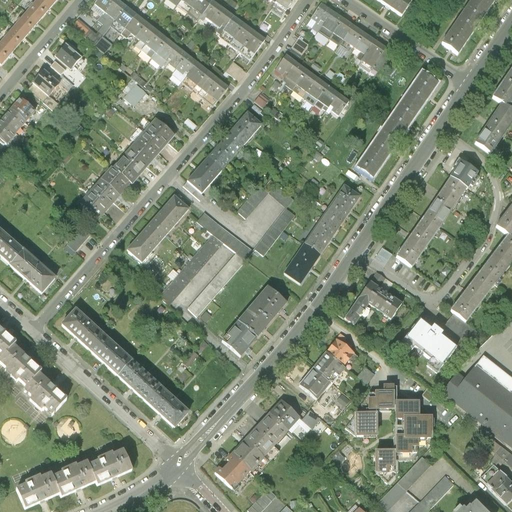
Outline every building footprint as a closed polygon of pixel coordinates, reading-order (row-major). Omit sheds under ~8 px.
[(50,0),(39,0),(31,11),(41,20),(55,4),(50,0)] [(99,0),(94,7),(104,15),(115,1),(112,0),(99,0)] [(182,0),(181,3),(191,10),(198,0),(182,0)] [(198,0),(191,10),(202,18),(212,5),(205,0),(198,0)] [(412,3),(407,0),(375,0),(402,18),(412,3)] [(472,0),(471,3),(486,13),(494,0),(472,0)] [(104,15),(114,23),(125,9),(115,1),(104,15)] [(471,3),(453,29),(468,40),(486,13),(471,3)] [(202,18),(212,26),(222,12),(212,5),(202,18)] [(322,28),(332,14),(321,7),(312,21),(322,28)] [(114,23),(124,31),(135,17),(125,9),(114,23)] [(31,11),(17,26),(28,36),(41,20),(31,11)] [(212,26),(223,33),(232,20),(222,12),(212,26)] [(332,14),(322,28),(333,35),(342,22),(332,14)] [(124,31),(135,39),(145,26),(135,17),(124,31)] [(259,25),(266,35),(275,29),(267,19),(259,25)] [(223,33),(233,41),(243,28),(232,20),(223,33)] [(342,22),(333,35),(344,43),(353,29),(342,22)] [(17,26),(3,42),(14,52),(28,36),(17,26)] [(135,39),(145,47),(155,34),(145,26),(135,39)] [(233,41),(243,49),(253,35),(243,28),(233,41)] [(353,29),(344,43),(355,50),(364,36),(353,29)] [(456,56),(468,40),(453,29),(441,45),(456,56)] [(145,47),(155,55),(165,41),(155,34),(145,47)] [(314,34),(312,41),(324,46),(326,39),(314,34)] [(264,43),(253,35),(243,49),(254,57),(264,43)] [(364,36),(355,50),(366,58),(375,44),(364,36)] [(92,47),(102,55),(110,45),(101,37),(92,47)] [(155,55),(165,63),(176,50),(165,41),(155,55)] [(308,48),(298,41),(291,51),(301,58),(308,48)] [(0,67),(14,52),(3,42),(0,45),(0,67)] [(375,44),(366,58),(362,63),(372,70),(385,51),(375,44)] [(64,48),(55,59),(70,72),(80,61),(64,48)] [(165,63),(175,71),(186,58),(176,50),(165,63)] [(391,55),(385,51),(372,70),(378,74),(391,55)] [(175,71),(185,79),(196,66),(186,58),(175,71)] [(284,74),(288,76),(295,66),(285,58),(275,72),(282,77),(284,74)] [(232,64),(225,74),(235,82),(242,72),(232,64)] [(185,79),(195,87),(206,74),(196,66),(185,79)] [(306,74),(295,66),(288,76),(285,80),(295,88),(306,74)] [(511,71),(492,100),(502,106),(508,110),(511,103),(511,71)] [(42,73),(32,86),(33,87),(47,98),(57,86),(42,73)] [(195,87),(205,95),(216,82),(206,74),(195,87)] [(295,88),(306,96),(317,81),(306,74),(295,88)] [(421,76),(403,102),(417,113),(436,86),(421,76)] [(306,96),(316,103),(327,89),(317,81),(306,96)] [(226,90),(216,82),(205,95),(216,103),(226,90)] [(58,108),(47,98),(33,87),(28,93),(52,114),(58,108)] [(123,101),(133,110),(145,96),(134,87),(123,101)] [(327,111),(330,108),(338,97),(327,89),(316,103),(327,111)] [(253,102),(261,108),(268,101),(260,94),(253,102)] [(348,105),(338,97),(330,108),(340,115),(348,105)] [(21,101),(11,112),(25,124),(34,113),(21,101)] [(403,102),(384,129),(399,139),(417,113),(403,102)] [(502,106),(475,145),(491,155),(511,124),(511,113),(508,110),(502,106)] [(11,112),(2,122),(16,134),(25,124),(11,112)] [(280,117),(272,112),(269,116),(277,122),(280,117)] [(247,115),(227,138),(241,150),(260,128),(247,115)] [(0,139),(6,145),(16,134),(2,122),(0,124),(0,139)] [(155,124),(145,136),(163,152),(173,139),(155,124)] [(384,129),(366,156),(380,166),(399,139),(384,129)] [(152,164),(163,152),(145,136),(134,148),(152,164)] [(221,173),(241,150),(227,138),(207,161),(221,173)] [(134,148),(124,161),(142,176),(152,164),(134,148)] [(371,179),(380,166),(366,156),(356,169),(371,179)] [(450,180),(465,190),(466,191),(470,185),(472,187),(477,180),(475,178),(477,174),(470,170),(471,169),(458,160),(451,170),(453,171),(448,179),(450,180)] [(131,188),(142,176),(124,161),(113,173),(129,186),(131,188)] [(201,195),(221,173),(207,161),(187,183),(201,195)] [(111,171),(100,183),(118,199),(129,186),(113,173),(111,171)] [(423,220),(438,230),(465,190),(450,180),(423,220)] [(100,183),(90,195),(108,211),(118,199),(100,183)] [(275,188),(268,196),(267,197),(284,211),(285,212),(292,203),(275,188)] [(343,188),(323,217),(339,228),(359,199),(343,188)] [(236,215),(245,222),(267,197),(268,196),(259,189),(236,215)] [(98,223),(108,211),(90,195),(80,207),(98,223)] [(173,199),(150,226),(164,237),(187,211),(173,199)] [(511,209),(498,228),(510,237),(511,238),(511,209)] [(294,219),(285,212),(284,211),(253,252),(263,259),(294,219)] [(243,262),(250,253),(203,216),(196,225),(213,238),(222,245),(236,256),(243,262)] [(319,257),(339,228),(323,217),(303,247),(319,257)] [(438,230),(423,220),(395,258),(411,269),(438,230)] [(141,264),(164,237),(150,226),(127,253),(141,264)] [(89,238),(81,230),(63,252),(71,259),(89,238)] [(23,253),(1,233),(0,233),(0,258),(10,268),(23,253)] [(511,238),(510,237),(481,275),(497,287),(511,267),(511,238)] [(168,307),(222,245),(213,238),(159,299),(168,307)] [(299,287),(319,257),(303,247),(283,276),(299,287)] [(383,267),(391,255),(380,248),(373,260),(383,267)] [(54,280),(23,253),(10,268),(25,281),(41,295),(54,280)] [(243,262),(236,256),(187,312),(196,319),(244,263),(243,262)] [(468,325),(497,287),(481,275),(452,312),(468,325)] [(354,324),(367,305),(391,321),(401,305),(369,283),(346,318),(354,324)] [(267,290),(252,308),(270,323),(285,305),(267,290)] [(252,308),(237,325),(255,340),(270,323),(252,308)] [(60,325),(88,351),(102,336),(74,310),(60,325)] [(210,319),(205,315),(199,321),(204,325),(210,319)] [(427,329),(417,322),(404,338),(438,364),(451,349),(436,337),(439,333),(429,326),(427,329)] [(240,358),(255,340),(237,325),(222,343),(240,358)] [(0,358),(1,360),(12,347),(15,344),(0,330),(0,358)] [(130,361),(102,336),(88,351),(116,376),(130,361)] [(352,356),(336,342),(326,355),(342,368),(352,356)] [(41,373),(12,347),(1,360),(0,360),(0,364),(7,371),(5,373),(16,384),(18,382),(26,389),(38,376),(41,373)] [(344,370),(342,368),(326,355),(312,371),(329,385),(331,386),(344,370)] [(116,376),(144,403),(158,388),(130,361),(116,376)] [(355,379),(364,386),(372,376),(363,368),(355,379)] [(511,396),(476,369),(465,384),(457,378),(443,396),(511,448),(511,396)] [(329,385),(312,371),(299,387),(316,401),(329,385)] [(66,401),(38,376),(26,389),(24,391),(32,400),(29,403),(40,413),(44,409),(52,417),(66,401)] [(187,414),(158,388),(144,403),(173,429),(187,414)] [(376,439),(376,412),(393,412),(394,453),(375,453),(375,473),(386,484),(393,477),(393,473),(397,473),(397,461),(408,461),(416,453),(416,446),(422,446),(430,438),(430,418),(417,418),(417,403),(393,403),(393,389),(385,389),(385,396),(370,396),(362,409),(362,418),(356,418),(346,431),(357,439),(376,439)] [(298,420),(280,403),(266,418),(284,434),(298,420)] [(309,429),(317,420),(308,411),(300,420),(309,429)] [(284,434),(266,418),(244,442),(262,458),(284,434)] [(249,473),(262,458),(244,442),(231,457),(249,473)] [(98,463),(88,467),(95,483),(97,487),(131,472),(122,452),(112,456),(111,454),(97,460),(98,463)] [(428,464),(418,455),(394,483),(403,490),(428,464)] [(249,473),(231,457),(227,461),(229,463),(224,468),(240,482),(249,473)] [(61,474),(50,479),(58,495),(59,499),(95,483),(88,467),(86,464),(75,468),(75,466),(61,472),(61,474)] [(240,482),(224,468),(220,472),(218,470),(213,475),(229,490),(232,492),(240,482)] [(480,480),(486,486),(498,474),(492,468),(480,480)] [(511,499),(511,488),(498,474),(486,486),(506,506),(511,499)] [(15,491),(24,511),(58,495),(50,479),(49,476),(39,480),(38,478),(24,484),(25,487),(15,491)] [(428,511),(453,487),(445,478),(419,504),(427,511),(428,511)] [(382,511),(403,490),(394,483),(372,506),(378,511),(382,511)] [(238,498),(232,492),(229,490),(225,494),(234,502),(238,498)] [(247,511),(262,511),(276,498),(267,490),(247,511)] [(484,511),(475,503),(469,508),(468,507),(465,510),(462,508),(459,511),(484,511)]
